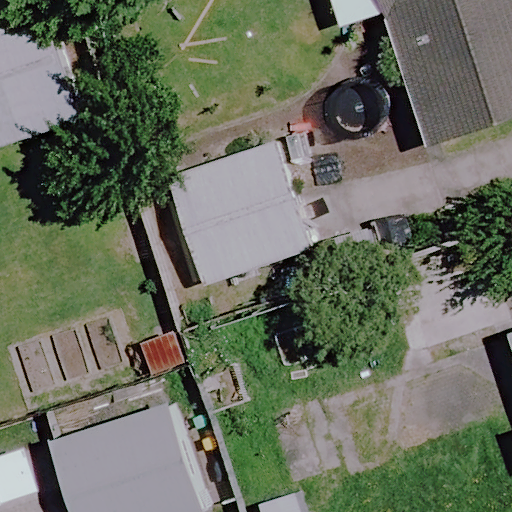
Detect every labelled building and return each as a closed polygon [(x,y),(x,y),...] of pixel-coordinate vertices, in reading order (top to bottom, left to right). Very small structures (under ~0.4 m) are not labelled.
[(24,0),(14,0),(0,6),(0,149),(75,118),(24,0)] [(511,0),(323,0),(336,36),(387,18),(430,149),(511,122),(511,0)] [(287,145),(168,189),(204,286),(323,243),(287,145)] [(511,304),(490,237),(382,272),(410,362),(483,339),(490,363),(511,355),(511,304)] [(217,511),(175,393),(49,439),(75,511),(217,511)]
